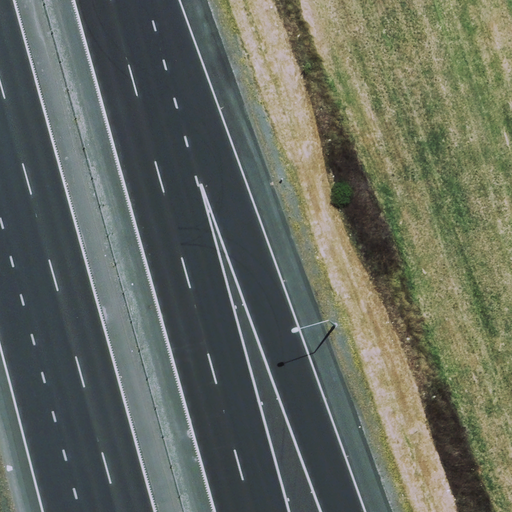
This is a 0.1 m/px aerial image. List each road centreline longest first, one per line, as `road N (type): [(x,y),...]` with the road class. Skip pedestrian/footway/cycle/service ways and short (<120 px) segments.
road 1 (motorway): [(127,0),(331,511)]
road 2 (motorway): [(126,0),(261,511)]
road 3 (motorway): [(104,478),(0,83)]
